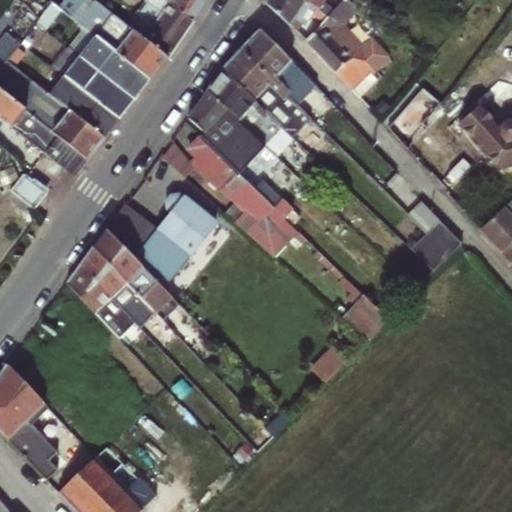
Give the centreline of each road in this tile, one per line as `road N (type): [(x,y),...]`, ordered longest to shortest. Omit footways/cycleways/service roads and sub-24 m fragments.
road 1 (residential): [(248,0),(511,281)]
road 2 (tertiary): [(231,0),(94,197)]
road 3 (tertiary): [(94,197),(0,323)]
